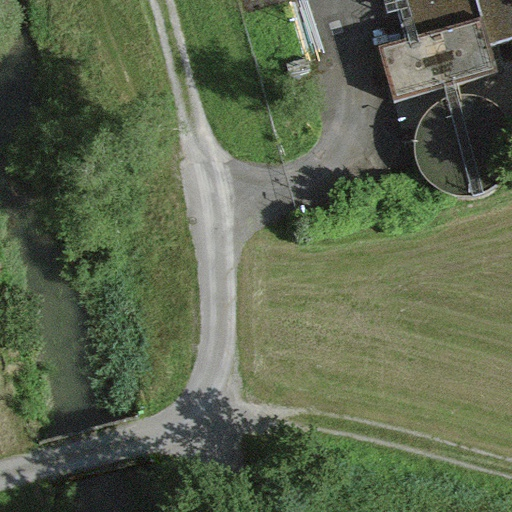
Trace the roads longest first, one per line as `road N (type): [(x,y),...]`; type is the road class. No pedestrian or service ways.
road 1 (track): [(212,236),(197,398),(152,422),(0,469)]
road 2 (track): [(212,236),(155,0)]
